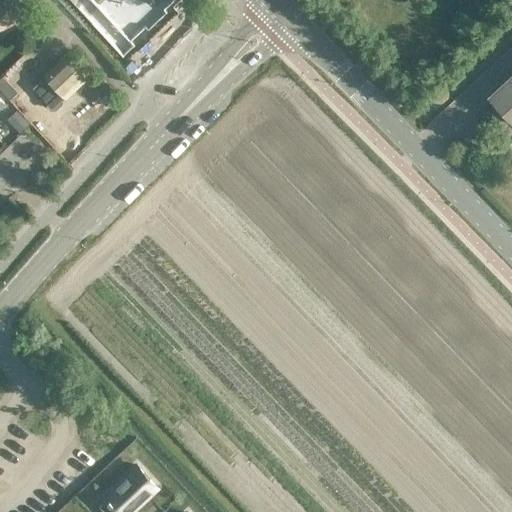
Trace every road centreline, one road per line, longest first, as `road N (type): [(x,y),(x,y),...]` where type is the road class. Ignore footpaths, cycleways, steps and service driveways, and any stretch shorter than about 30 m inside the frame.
road 1 (secondary): [(511,250),(292,20)]
road 2 (tertiary): [(274,0),(98,203)]
road 3 (tertiary): [(98,203),(292,20)]
road 4 (tertiary): [(0,315),(98,203)]
